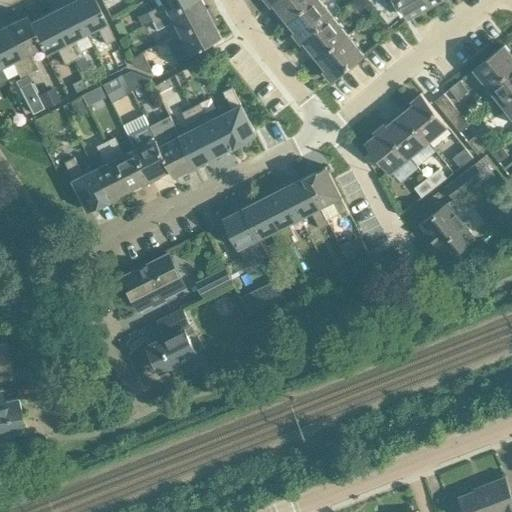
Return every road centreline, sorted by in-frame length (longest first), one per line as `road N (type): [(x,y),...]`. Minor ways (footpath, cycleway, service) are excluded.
road 1 (residential): [(71,261),(329,127)]
road 2 (residential): [(284,511),(511,425)]
road 3 (residential): [(329,127),(499,0)]
road 4 (residential): [(423,284),(368,179),(329,127)]
road 5 (residential): [(329,127),(230,0)]
road 6 (residential): [(141,402),(71,261)]
road 7 (residential): [(49,430),(20,285)]
